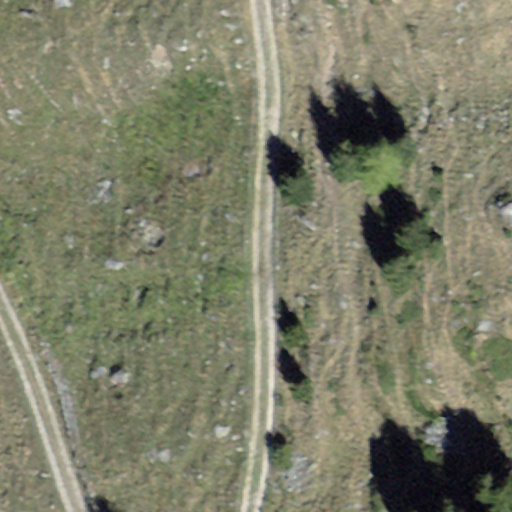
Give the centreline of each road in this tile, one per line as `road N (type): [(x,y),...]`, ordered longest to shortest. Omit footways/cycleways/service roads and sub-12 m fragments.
road 1 (track): [(236,511),(278,113),(282,0)]
road 2 (track): [(0,293),(65,438),(87,511)]
